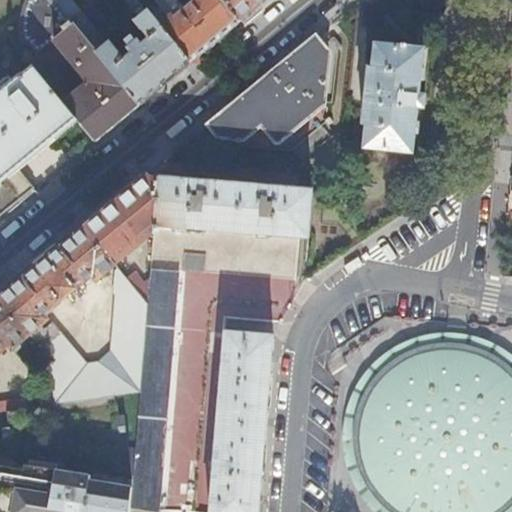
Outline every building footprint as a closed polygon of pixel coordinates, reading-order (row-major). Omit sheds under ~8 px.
[(53,37),(72,21),(57,2),(54,0),(28,0),(27,3),(24,10),(23,17),(23,24),(24,32),(26,42),(29,40),(37,50),(53,37)] [(139,102),(191,59),(146,7),(133,18),(147,36),(141,41),(137,38),(127,47),(130,49),(124,54),(110,38),(107,41),(72,0),(59,0),(57,2),(72,21),(139,102)] [(140,0),(146,7),(191,59),(239,19),(223,0),(196,0),(196,1),(194,0),(189,0),(187,3),(190,6),(186,9),(178,0),(140,0)] [(223,0),(239,19),(262,0),(223,0)] [(413,0),(412,2),(433,14),(441,0),(413,0)] [(94,139),(139,102),(72,21),(53,37),(86,77),(94,78),(93,83),(88,83),(64,103),(77,119),(94,139)] [(330,52),(316,35),(208,123),(219,135),(244,138),(243,145),(292,150),(292,142),(324,114),(330,52)] [(376,43),(364,147),(413,152),(424,48),(408,46),(408,45),(406,45),(406,43),(402,43),(401,46),(376,43)] [(32,64),(54,90),(62,83),(36,52),(28,58),(32,64)] [(0,181),(18,168),(77,119),(64,103),(54,90),(32,64),(0,90),(0,181)] [(327,120),(324,114),(292,142),(292,150),(327,120)] [(18,168),(0,181),(0,213),(33,186),(18,168)] [(144,230),(154,231),(154,228),(158,176),(147,173),(83,226),(114,263),(127,251),(124,247),(144,230)] [(159,225),(309,238),(313,190),(158,176),(154,228),(159,229),(159,225)] [(0,294),(0,298),(28,332),(41,323),(47,318),(44,314),(65,295),(73,304),(83,295),(76,287),(92,274),(96,278),(114,263),(83,226),(0,294)] [(183,269),(204,271),(206,254),(185,252),(183,269)] [(44,326),(41,323),(28,332),(48,357),(47,403),(141,390),(148,302),(118,267),(112,349),(102,361),(86,363),(50,321),(44,326)] [(134,479),(131,507),(158,511),(178,270),(150,267),(148,302),(141,390),(134,479)] [(0,347),(7,341),(11,346),(28,332),(0,298),(0,347)] [(258,511),(274,335),(226,331),(223,371),(222,382),(215,460),(214,471),(211,511),(258,511)] [(511,372),(506,367),(498,361),(490,356),(483,352),(475,350),(466,347),(455,345),(446,345),(438,345),(429,347),(419,349),(410,352),(404,355),(395,360),(387,366),(381,372),(374,379),(369,386),(364,393),(360,402),(357,410),(355,419),(354,427),(353,437),(354,446),(355,454),(357,464),(360,473),(364,482),(369,490),(374,496),(381,503),(388,510),(391,511),(500,511),(505,509),(511,503),(511,502),(511,372)] [(0,409),(27,406),(25,396),(0,399),(0,409)] [(130,511),(131,507),(134,479),(0,459),(0,511),(130,511)]
